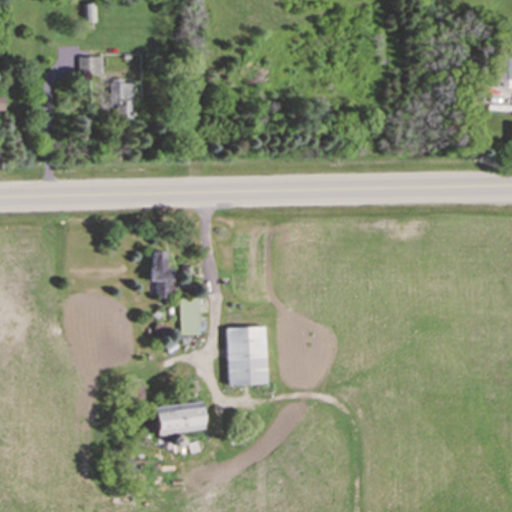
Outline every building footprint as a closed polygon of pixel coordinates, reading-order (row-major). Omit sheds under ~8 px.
[(83,21),(94,20),(92,2),(82,3),(83,21)] [(511,45),(503,46),(504,87),(511,87),(511,45)] [(99,72),(99,55),(76,56),(76,73),(99,72)] [(503,86),(503,58),(494,58),(494,67),(495,67),(495,86),(503,86)] [(108,103),(113,103),(113,117),(129,118),(129,82),(121,82),(121,78),(108,78),(108,103)] [(153,297),(168,297),(168,280),(170,280),(170,267),(163,267),(164,250),(148,250),(148,281),(153,281),(153,297)] [(177,334),(196,334),(195,297),(176,298),(177,334)] [(223,327),(225,384),(264,383),(261,325),(223,327)] [(151,406),(154,434),(200,428),(197,401),(151,406)]
